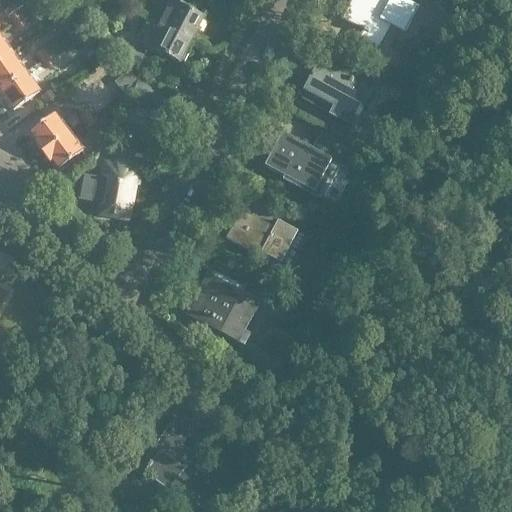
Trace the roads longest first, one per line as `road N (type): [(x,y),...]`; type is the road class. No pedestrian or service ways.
road 1 (residential): [(424,511),(372,491),(238,408),(126,293)]
road 2 (residential): [(126,293),(280,0)]
road 3 (residential): [(126,293),(56,216),(0,175)]
